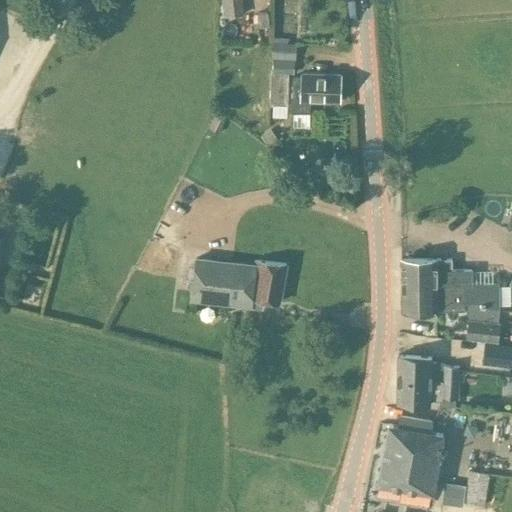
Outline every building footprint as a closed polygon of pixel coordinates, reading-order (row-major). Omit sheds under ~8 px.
[(242,0),(222,0),(224,16),(244,14),(242,0)] [(268,12),(257,13),(258,27),(268,26),(268,12)] [(296,58),(297,43),(272,41),(271,57),(296,58)] [(269,107),(286,108),(288,72),(293,72),(294,61),(273,60),(272,71),(271,71),(269,107)] [(341,75),(303,73),(303,76),(294,76),(293,76),(291,111),(310,112),(310,99),(340,100),(341,75)] [(225,118),(214,113),(208,127),(219,132),(225,118)] [(261,136),(271,149),(280,141),(270,129),(261,136)] [(193,288),(192,300),(263,308),(263,300),(279,302),(286,263),(257,259),(256,264),(196,256),(194,280),(193,288)] [(402,258),(401,258),(401,284),(438,284),(465,284),(465,303),(481,303),(481,306),(499,308),(500,309),(499,283),(493,283),(473,283),(473,271),(473,269),(452,269),(452,259),(437,258),(402,258)] [(438,284),(401,284),(401,310),(403,310),(438,310),(465,310),(465,304),(465,303),(465,284),(438,284)] [(465,337),(498,341),(501,322),(468,318),(465,337)] [(511,366),(511,343),(485,341),(482,363),(511,366)] [(398,355),(398,379),(431,381),(459,382),(459,371),(459,366),(443,365),(443,363),(431,363),(432,357),(399,355),(398,355)] [(398,379),(397,403),(429,404),(430,400),(440,400),(440,406),(455,407),(456,398),(458,398),(459,382),(431,381),(398,379)] [(379,484),(433,492),(444,434),(430,431),(432,420),(401,415),(399,426),(389,424),(379,484)] [(469,470),(463,500),(484,504),(489,473),(469,470)]
